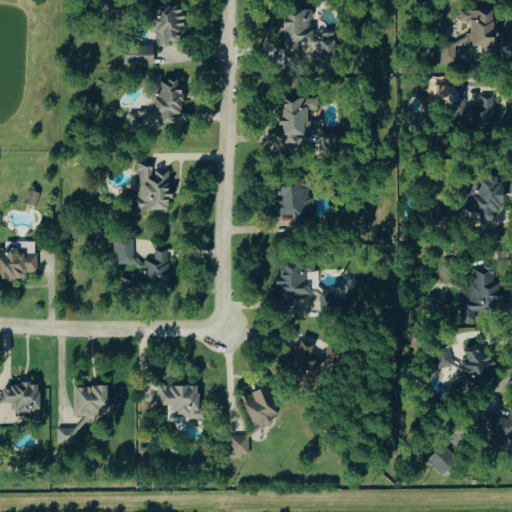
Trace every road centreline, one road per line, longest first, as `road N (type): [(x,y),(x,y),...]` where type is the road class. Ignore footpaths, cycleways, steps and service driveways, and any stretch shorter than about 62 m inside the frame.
road 1 (residential): [(227,0),(227,312),(218,329)]
road 2 (residential): [(0,326),(218,329)]
